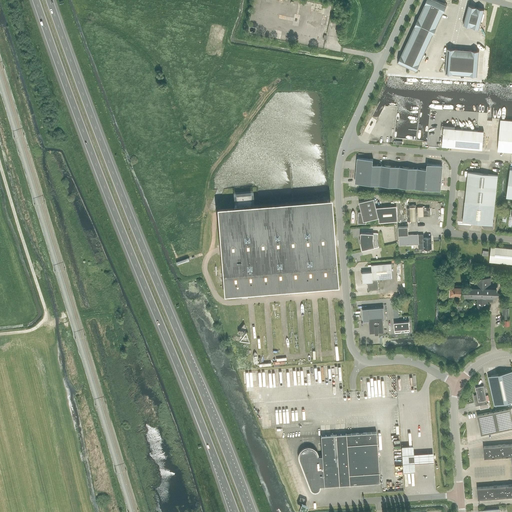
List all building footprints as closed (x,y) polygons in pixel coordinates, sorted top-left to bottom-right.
[(415,72),(447,4),(438,0),(426,0),(397,64),(415,72)] [(479,29),(484,9),(469,5),(464,25),(479,29)] [(477,76),(479,51),(447,48),(445,73),(477,76)] [(511,151),(511,120),(500,119),(498,151),(511,151)] [(482,149),(484,131),(455,129),(455,126),(444,126),(442,146),(482,149)] [(426,169),(373,164),(373,159),(358,158),(356,183),(439,190),(442,165),(426,164),(426,169)] [(492,229),(493,228),(494,223),(493,223),(498,173),(468,170),(463,222),(484,224),(483,227),(484,228),(492,229)] [(252,213),(251,194),(236,195),(238,215),(222,216),(228,291),(249,290),(250,291),(251,292),(252,291),(253,290),(253,289),(334,283),(328,207),(252,213)] [(407,216),(437,219),(439,199),(409,196),(407,216)] [(376,208),(374,198),(359,202),(362,212),(359,212),(358,213),(358,214),(358,213),(358,216),(358,223),(366,224),(366,220),(379,217),(379,222),(397,221),(396,206),(376,208)] [(408,235),(408,226),(398,227),(399,245),(419,244),(424,244),(424,249),(425,249),(426,250),(428,250),(429,250),(430,249),(432,249),(431,238),(423,238),(423,234),(418,235),(418,234),(408,235)] [(367,249),(367,250),(379,247),(378,240),(378,233),(365,232),(365,233),(361,233),(361,238),(361,239),(360,239),(360,241),(360,244),(361,243),(361,244),(362,250),(367,249)] [(511,263),(511,248),(491,246),(489,261),(511,263)] [(378,289),(378,279),(393,278),(391,263),(371,265),(372,272),(362,272),(363,283),(368,282),(368,290),(378,289)] [(476,286),(470,286),(463,286),(450,285),(450,296),(462,297),(478,297),(478,310),(487,310),(488,302),(493,302),(493,298),(496,298),(496,287),(491,286),(491,278),(476,277),(476,286)] [(383,307),(362,309),(363,321),(369,321),(370,333),(375,332),(379,332),(384,332),(383,320),(384,320),(383,307)] [(395,332),(410,331),(409,321),(394,322),(395,332)] [(511,401),(511,370),(488,376),(494,405),(511,401)] [(478,398),(474,399),(476,406),(479,405),(480,409),(489,407),(488,403),(487,403),(487,400),(484,386),(476,387),(477,395),(478,398)] [(481,435),(511,428),(511,411),(511,408),(477,415),(481,435)] [(319,487),(319,486),(321,486),(322,487),(323,486),(324,486),(380,482),(376,432),(321,436),(322,456),(317,456),(317,455),(317,454),(317,453),(316,452),(316,451),(315,451),(315,450),(314,449),(313,449),(312,448),(311,448),(310,448),(309,448),(308,448),(307,448),(306,448),(305,448),(304,449),(303,449),(302,450),(301,451),(301,452),(300,453),(300,454),(299,455),(299,456),(299,457),(299,459),(311,488),(311,489),(312,490),(313,491),(314,491),(315,491),(316,491),(317,490),(318,490),(319,489),(319,488),(319,487)] [(511,444),(484,446),(485,458),(511,456),(511,461),(511,484),(478,487),(477,487),(478,499),(511,496),(511,444)] [(413,445),(401,446),(403,472),(415,472),(414,463),(414,454),(413,445)] [(433,452),(414,454),(414,463),(434,462),(433,452)]
